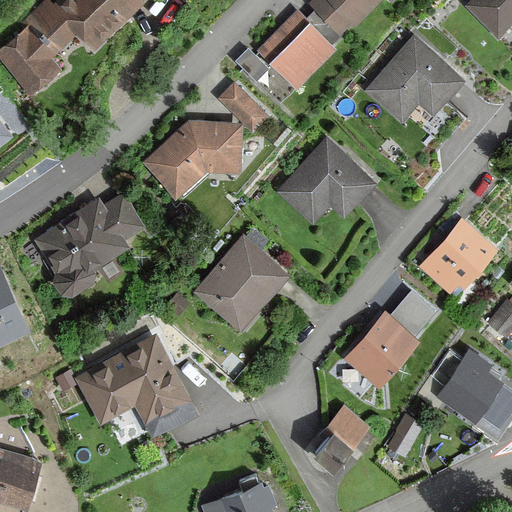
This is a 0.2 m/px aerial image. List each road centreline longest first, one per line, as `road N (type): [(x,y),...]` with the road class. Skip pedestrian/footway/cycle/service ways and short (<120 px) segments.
road 1 (residential): [(511,116),(296,362),(288,437),(323,511)]
road 2 (residential): [(0,215),(120,142),(258,0)]
road 3 (residential): [(511,455),(403,511)]
